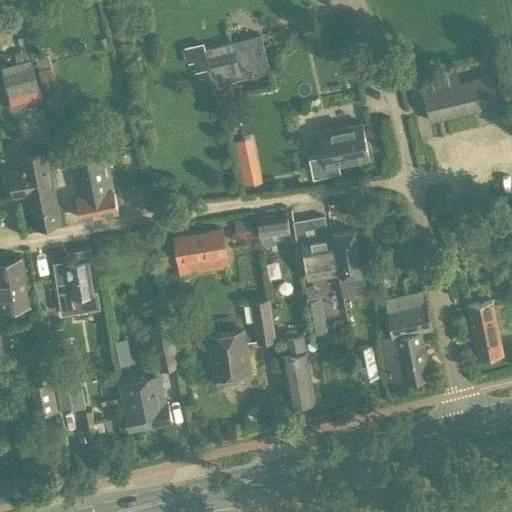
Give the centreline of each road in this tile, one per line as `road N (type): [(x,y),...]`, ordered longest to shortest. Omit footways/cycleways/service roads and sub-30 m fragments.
road 1 (residential): [(411,178),(0,241)]
road 2 (primary): [(117,511),(470,423)]
road 3 (residential): [(470,423),(411,178)]
road 4 (track): [(511,33),(382,71)]
